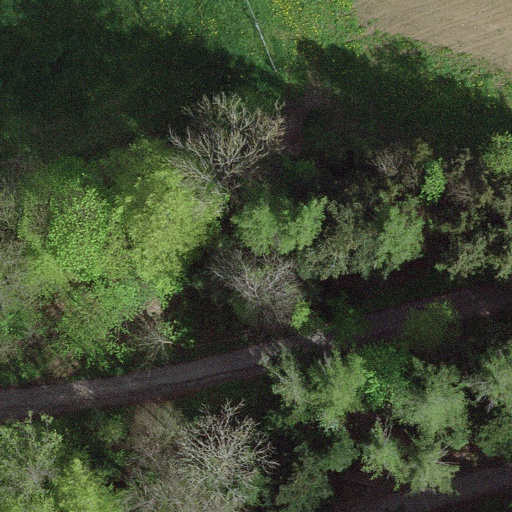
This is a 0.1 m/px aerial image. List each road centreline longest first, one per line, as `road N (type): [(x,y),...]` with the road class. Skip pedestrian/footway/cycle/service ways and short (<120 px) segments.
road 1 (track): [(4,409),(245,246),(321,166),(254,0)]
road 2 (unclassified): [(0,410),(511,282)]
road 3 (unclassified): [(511,472),(393,511)]
